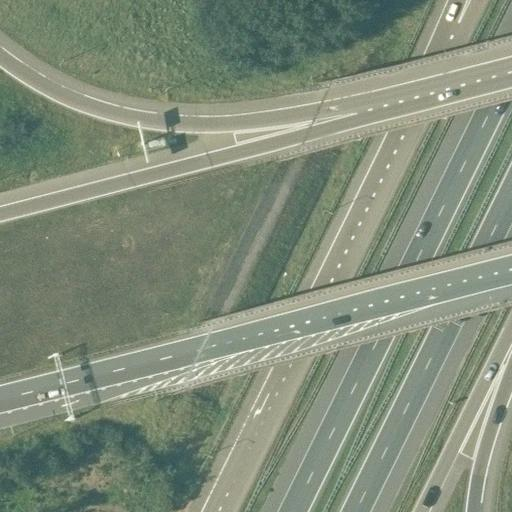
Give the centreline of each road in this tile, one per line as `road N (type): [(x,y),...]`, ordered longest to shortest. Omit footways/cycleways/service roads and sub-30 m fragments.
road 1 (motorway): [(469,27),(225,511)]
road 2 (motorway): [(0,402),(511,272)]
road 3 (motorway): [(511,67),(294,511)]
road 4 (motorway): [(361,120),(231,130),(139,124),(74,105),(0,59)]
road 5 (motorway): [(361,120),(0,213)]
road 6 (motorway): [(357,511),(511,200)]
road 7 (motorway): [(423,511),(511,332)]
road 8 (motorway): [(477,511),(511,332)]
road 9 (motorway): [(511,82),(361,120)]
